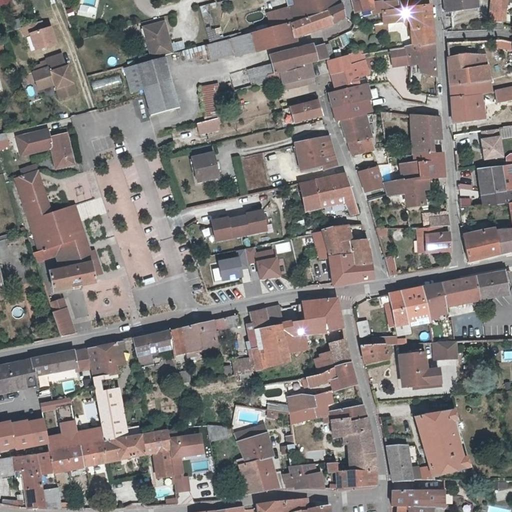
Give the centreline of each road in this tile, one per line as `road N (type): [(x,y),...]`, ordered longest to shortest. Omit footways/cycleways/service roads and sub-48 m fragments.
road 1 (residential): [(345,291),(257,301),(0,357)]
road 2 (residential): [(460,272),(438,0)]
road 3 (residential): [(345,291),(383,491)]
road 4 (residential): [(384,286),(324,104)]
road 5 (residential): [(334,495),(154,511)]
